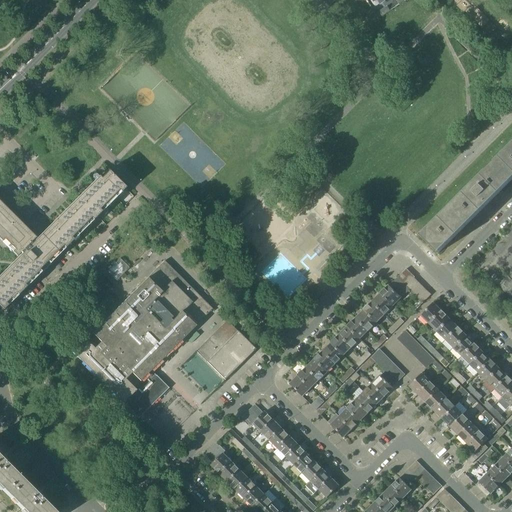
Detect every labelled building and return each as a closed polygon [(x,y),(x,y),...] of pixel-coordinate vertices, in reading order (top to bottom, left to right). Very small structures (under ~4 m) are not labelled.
[(331,4),(327,0),(319,0),(328,8),(331,4)] [(463,13),(465,12),(471,6),(470,6),(464,0),(455,0),(454,1),(458,5),(456,6),(463,13)] [(471,6),(465,12),(482,29),(474,36),(489,51),(504,35),(472,4),(470,6),(471,6)] [(387,7),(376,14),(378,18),(390,11),(387,7)] [(511,144),(501,155),(422,234),(420,236),(438,254),(440,252),(470,222),(511,179),(511,144)] [(93,175),(113,196),(118,191),(120,193),(125,188),(108,171),(100,179),(95,175),(94,175),(93,175)] [(97,182),(89,190),(104,205),(112,197),(114,199),(115,198),(113,196),(93,175),(92,176),(92,177),(92,178),(97,182)] [(80,198),(78,199),(96,217),(101,212),(98,210),(104,205),(89,190),(81,199),(80,198)] [(77,202),(70,209),(87,226),(85,224),(90,219),(92,221),(96,217),(78,199),(77,200),(78,201),(77,202)] [(70,209),(60,219),(75,233),(84,225),(86,227),(87,226),(70,209)] [(0,235),(14,221),(5,211),(0,216),(0,235)] [(60,219),(51,228),(68,245),(73,240),(70,238),(75,233),(60,219)] [(6,247),(7,247),(24,230),(14,221),(0,235),(0,240),(2,242),(4,240),(9,244),(6,247)] [(511,226),(474,265),(511,303),(511,226)] [(24,230),(7,247),(16,257),(20,253),(23,256),(0,279),(0,307),(2,310),(40,272),(48,263),(49,264),(68,245),(51,228),(33,246),(30,243),(33,240),(24,230)] [(328,254),(338,247),(327,231),(317,238),(328,254)] [(119,259),(107,271),(117,281),(129,268),(119,259)] [(88,333),(70,351),(122,403),(125,406),(138,419),(140,417),(168,388),(156,376),(155,376),(150,371),(151,370),(149,369),(158,360),(160,361),(212,309),(164,261),(90,335),(88,333)] [(406,269),(401,274),(410,282),(414,278),(415,277),(406,269)] [(401,274),(397,278),(406,286),(410,282),(401,274)] [(397,278),(393,282),(405,294),(410,289),(406,286),(397,278)] [(406,286),(410,289),(410,290),(418,282),(414,278),(410,282),(406,286)] [(393,282),(389,286),(401,298),(405,294),(393,282)] [(418,282),(410,290),(415,295),(422,287),(418,282)] [(380,294),(392,307),(401,298),(389,286),(388,285),(385,289),(384,289),(380,293),(380,294)] [(422,287),(415,295),(419,299),(427,291),(422,287)] [(419,299),(423,303),(431,295),(427,291),(419,299)] [(380,294),(371,302),(384,315),(385,315),(390,310),(389,310),(392,307),(380,294)] [(405,314),(409,317),(423,303),(419,299),(405,314)] [(363,310),(376,323),(384,315),(371,302),(368,305),(363,310)] [(420,316),(429,324),(442,311),(441,311),(433,303),(420,316)] [(363,310),(355,318),(368,331),(373,327),(373,326),(376,323),(363,310)] [(436,332),(450,319),(446,316),(446,315),(442,311),(429,324),(437,332),(436,332)] [(347,326),(347,327),(360,339),(368,331),(355,318),(352,322),(352,321),(347,326)] [(400,319),(394,325),(398,328),(404,322),(400,319)] [(442,337),(445,340),(458,327),(450,319),(436,332),(441,337),(442,337)] [(255,349),(237,332),(226,321),(195,351),(224,380),(255,349)] [(64,329),(70,335),(75,329),(70,324),(64,329)] [(398,328),(394,325),(388,330),(392,334),(398,328)] [(407,329),(413,335),(416,331),(410,325),(407,329)] [(347,327),(339,335),(352,347),(360,339),(347,327)] [(445,340),(453,348),(466,335),(462,332),(463,332),(458,327),(445,340)] [(397,339),(400,343),(409,334),(405,331),(397,339)] [(400,343),(405,347),(413,338),(409,334),(400,343)] [(330,343),(331,343),(343,356),(352,347),(339,335),(335,338),(330,343)] [(384,335),(378,341),(381,345),(387,339),(384,335)] [(458,353),(461,357),(475,344),(474,344),(466,335),(453,348),(453,349),(458,353)] [(417,340),(423,345),(427,342),(421,336),(417,340)] [(405,347),(409,351),(417,343),(413,338),(405,347)] [(381,345),(378,341),(372,347),(375,350),(381,345)] [(427,342),(423,345),(429,351),(433,348),(427,342)] [(331,343),(322,351),(335,364),(336,364),(340,359),(343,356),(331,343)] [(409,351),(413,356),(422,347),(417,343),(409,351)] [(469,365),(482,352),(479,349),(479,348),(475,344),(461,357),(470,365),(469,365)] [(413,356),(417,360),(426,351),(422,347),(413,356)] [(371,358),(374,361),(383,353),(380,349),(371,358)] [(314,359),(314,360),(327,372),(335,364),(322,351),(319,355),(319,354),(314,359)] [(367,351),(361,357),(365,361),(371,355),(367,351)] [(417,360),(422,364),(430,355),(426,351),(417,360)] [(434,356),(440,362),(443,358),(437,352),(434,356)] [(474,370),(478,373),(491,360),(482,352),(469,365),(474,370)] [(375,362),(379,366),(388,357),(383,353),(374,361),(375,362)] [(430,355),(422,364),(426,369),(432,364),(435,360),(430,355)] [(365,361),(361,357),(356,363),(359,367),(365,361)] [(379,366),(383,370),(392,361),(388,357),(379,366)] [(375,362),(374,361),(371,358),(366,362),(360,368),(364,372),(370,366),(371,367),(375,362)] [(443,358),(440,362),(446,368),(449,364),(443,358)] [(314,360),(306,368),(319,381),(324,376),(323,376),(327,372),(314,360)] [(435,360),(432,364),(438,370),(441,366),(435,360)] [(485,381),(486,381),(499,368),(495,365),(496,365),(491,360),(478,373),(486,381),(485,381)] [(385,372),(387,374),(396,366),(392,361),(383,370),(385,372)] [(387,374),(392,378),(400,370),(396,366),(387,374)] [(298,376),(310,389),(318,381),(319,381),(306,368),(303,371),(302,371),(297,376),(298,376)] [(351,368),(345,374),(349,377),(355,371),(351,368)] [(491,386),(494,390),(507,377),(507,376),(507,377),(499,368),(486,381),(490,386),(491,386)] [(450,372),(456,378),(460,375),(454,369),(450,372)] [(400,370),(392,378),(396,383),(405,375),(400,370)] [(452,377),(445,371),(442,374),(448,380),(452,377)] [(381,376),(392,388),(396,383),(392,378),(387,374),(385,372),(381,376)] [(356,373),(350,379),(354,382),(360,376),(356,373)] [(349,377),(345,374),(339,380),(343,383),(349,377)] [(409,386),(417,395),(430,382),(422,374),(409,386)] [(460,375),(456,378),(462,384),(466,381),(460,375)] [(310,389),(298,376),(289,384),(302,397),(310,389)] [(372,384),(384,397),(385,397),(389,393),(389,392),(393,388),(392,388),(381,376),(380,376),(372,384)] [(502,398),(511,388),(511,381),(507,377),(494,390),(502,398)] [(354,382),(350,379),(344,385),(348,388),(354,382)] [(460,385),(454,379),(450,382),(456,388),(460,385)] [(417,395),(425,403),(438,390),(430,382),(417,395)] [(335,384),(329,390),(332,394),(338,388),(335,384)] [(367,387),(363,392),(376,405),(384,397),(372,384),(368,388),(367,387)] [(467,389),(473,395),(476,391),(470,385),(467,389)] [(468,393),(462,387),(459,391),(465,397),(468,393)] [(507,402),(511,406),(511,405),(511,388),(502,398),(507,403),(507,402)] [(340,389),(334,395),(337,399),(343,393),(340,389)] [(332,394),(329,390),(323,396),(326,400),(332,394)] [(425,403),(433,411),(446,398),(438,390),(425,403)] [(476,391),(473,395),(479,401),(482,397),(476,391)] [(355,400),(368,413),(373,409),(373,408),(376,405),(363,392),(363,393),(355,400)] [(337,399),(334,395),(328,401),(331,405),(337,399)] [(476,402),(470,395),(467,399),(473,405),(476,402)] [(319,397),(311,405),(316,410),(324,402),(319,397)] [(433,411),(442,419),(455,407),(446,398),(433,411)] [(351,404),(347,408),(360,421),(368,413),(355,400),(351,404)] [(483,405),(489,411),(493,408),(487,402),(483,405)] [(484,410),(478,404),(475,407),(481,413),(484,410)] [(259,417),(263,413),(255,405),(250,409),(259,417)] [(327,409),(323,406),(317,412),(321,415),(327,409)] [(442,419),(450,427),(463,415),(455,407),(442,419)] [(347,409),(339,417),(352,429),(352,430),(357,425),(356,425),(360,421),(347,408),(346,409),(347,409)] [(493,408),(489,411),(502,424),(505,420),(493,408)] [(250,409),(246,413),(255,421),(255,422),(259,417),(250,409)] [(253,424),(261,432),(273,420),(265,412),(263,413),(259,417),(255,422),(255,421),(253,424)] [(493,418),(486,412),(483,415),(489,421),(493,418)] [(251,426),(253,424),(255,421),(246,413),(242,417),(251,426)] [(450,427),(458,435),(471,423),(463,415),(450,427)] [(352,429),(339,417),(330,425),(343,438),(352,429)] [(261,432),(269,440),(281,428),(273,420),(261,432)] [(492,424),(497,429),(498,430),(501,426),(495,420),(492,424)] [(458,435),(466,444),(479,431),(471,423),(458,435)] [(269,440),(278,449),(290,437),(281,428),(269,440)] [(475,452),(483,444),(491,436),(482,428),(479,431),(466,444),(475,452)] [(503,428),(495,435),(499,438),(506,431),(503,428)] [(499,438),(495,435),(488,443),(491,446),(499,438)] [(242,439),(248,445),(251,442),(245,436),(242,439)] [(278,449),(286,457),(298,445),(290,437),(278,449)] [(232,442),(242,451),(245,448),(235,439),(232,442)] [(251,442),(248,445),(254,451),(257,448),(251,442)] [(221,455),(223,453),(225,451),(217,443),(212,447),(220,455),(221,455)] [(483,444),(475,452),(479,457),(488,448),(483,444)] [(286,457),(294,465),(306,453),(298,445),(286,457)] [(212,447),(208,451),(216,459),(220,455),(212,447)] [(245,448),(242,451),(248,457),(251,454),(245,448)] [(490,449),(484,455),(487,458),(493,452),(490,449)] [(511,450),(511,449),(503,457),(511,466),(511,450)] [(204,455),(212,464),(216,459),(208,451),(204,455)] [(211,465),(219,474),(232,462),(223,453),(221,455),(220,455),(216,459),(212,464),(211,465)] [(258,456),(264,462),(267,459),(261,453),(258,456)] [(294,465),(302,473),(314,461),(306,453),(294,465)] [(487,458),(484,455),(478,461),(481,464),(487,458)] [(0,488),(6,494),(21,479),(0,457),(0,488)] [(511,466),(503,457),(495,466),(507,478),(511,472),(511,466)] [(252,462),(258,468),(261,465),(255,459),(252,462)] [(267,459),(264,462),(270,468),(273,465),(267,459)] [(302,473),(310,481),(322,469),(314,461),(302,473)] [(416,461),(408,469),(412,474),(421,465),(416,461)] [(219,474),(228,482),(240,470),(232,462),(219,474)] [(261,465),(258,468),(264,474),(267,471),(261,465)] [(425,469),(421,465),(412,474),(416,478),(425,469)] [(495,466),(487,474),(499,486),(507,478),(495,466)] [(274,472),(280,478),(284,475),(278,469),(274,472)] [(310,481),(319,490),(331,478),(322,469),(310,481)] [(408,469),(404,474),(412,482),(416,478),(412,474),(408,469)] [(425,469),(416,478),(421,482),(429,474),(425,469)] [(228,482),(236,490),(248,478),(240,470),(228,482)] [(404,474),(399,478),(408,486),(412,482),(404,474)] [(429,474),(421,482),(425,486),(433,478),(429,474)] [(499,486),(487,474),(475,485),(487,497),(490,493),(491,494),(499,486)] [(269,478),(275,484),(278,481),(272,475),(269,478)] [(284,475),(280,478),(286,484),(290,481),(284,475)] [(236,490),(244,498),(256,486),(248,478),(236,490)] [(331,478),(319,490),(327,498),(339,486),(331,478)] [(399,478),(391,486),(403,498),(411,490),(408,486),(399,478)] [(433,478),(425,486),(429,491),(437,482),(433,478)] [(54,511),(21,479),(6,494),(21,509),(19,511),(18,511),(54,511)] [(278,481),(275,484),(281,490),(284,487),(278,481)] [(437,482),(429,491),(433,495),(442,486),(437,482)] [(244,498),(252,507),(265,495),(256,486),(244,498)] [(291,489),(297,495),(300,492),(294,486),(291,489)] [(391,486),(383,495),(395,507),(403,498),(391,486)] [(436,498),(440,502),(449,493),(445,489),(436,498)] [(285,495),(291,501),(294,498),(288,491),(285,495)] [(300,492),(297,495),(303,501),(306,498),(300,492)] [(440,502),(445,506),(453,498),(449,493),(440,502)] [(252,507),(257,511),(263,511),(272,503),(265,495),(252,507)] [(383,495),(374,503),(382,511),(389,511),(395,507),(383,495)] [(294,498),(291,501),(297,507),(300,504),(294,498)] [(445,506),(449,510),(457,502),(453,498),(445,506)] [(428,507),(430,510),(439,501),(436,499),(428,507)] [(310,502),(307,505),(313,511),(316,508),(310,502)] [(449,510),(450,511),(455,511),(462,506),(457,502),(449,510)] [(263,511),(279,511),(280,511),(272,503),(263,511)] [(382,511),(374,503),(366,511),(382,511)] [(419,503),(413,509),(416,511),(422,506),(419,503)]
